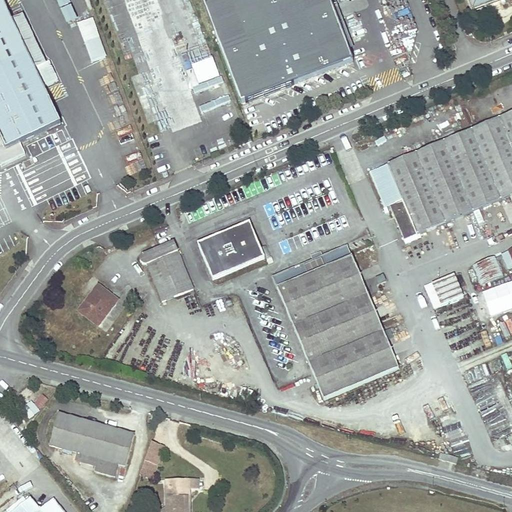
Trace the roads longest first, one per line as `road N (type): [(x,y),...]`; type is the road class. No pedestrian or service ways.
road 1 (unclassified): [(0,341),(24,291),(76,236),(511,53)]
road 2 (tertiary): [(0,356),(248,424),(300,449)]
road 3 (tertiary): [(352,465),(410,469),(511,496)]
